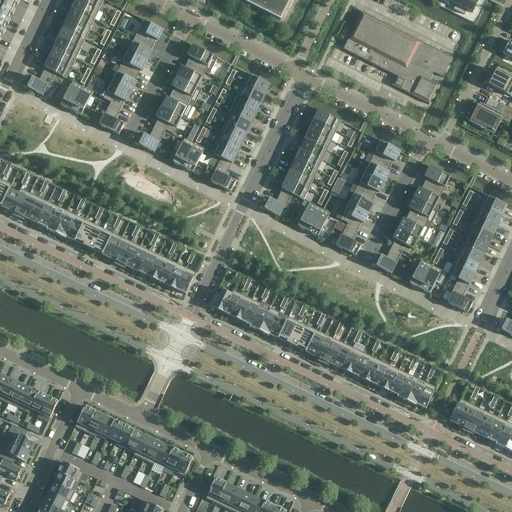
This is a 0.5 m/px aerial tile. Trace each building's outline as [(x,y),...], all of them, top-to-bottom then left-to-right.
[(15,4),(4,0),(0,0),(0,9),(11,14),(13,15),(15,10),(13,9),(15,4)] [(99,11),(77,0),(77,1),(73,10),(95,21),(95,20),(99,11)] [(77,0),(99,11),(99,10),(104,1),(102,0),(77,0)] [(239,0),(280,21),(290,0),(239,0)] [(471,13),(477,1),(473,0),(446,0),(450,2),(450,3),(456,6),(454,10),(464,15),(467,11),(471,13)] [(11,14),(0,9),(0,20),(6,24),(8,25),(11,20),(8,19),(11,14)] [(95,21),(73,10),(72,11),(73,11),(68,20),(90,31),(90,30),(95,21)] [(392,86),(429,105),(439,86),(430,81),(433,74),(443,78),(452,59),(366,15),(367,14),(362,12),(353,29),(346,43),(344,48),(343,50),(397,77),(406,82),(404,86),(402,90),(393,86),(392,86)] [(90,31),(68,20),(68,21),(64,30),(85,41),(86,40),(85,40),(90,31)] [(163,31),(143,21),(135,37),(153,46),(158,37),(160,38),(163,32),(163,31)] [(350,28),(345,26),(340,37),(345,39),(350,28)] [(85,41),(64,30),(63,30),(64,31),(59,40),(81,51),(81,50),(85,41)] [(153,46),(135,37),(128,52),(147,62),(150,57),(148,56),(153,46)] [(81,51),(59,40),(54,49),(76,61),(77,60),(76,60),(81,51)] [(511,59),(511,42),(509,41),(503,55),(511,59)] [(213,57),(193,47),(190,53),(192,54),(187,64),(205,73),(213,57)] [(76,61),(54,49),(54,50),(50,59),(72,70),(72,69),(76,61)] [(147,62),(128,52),(120,68),(138,77),(143,67),(144,68),(147,62)] [(72,70),(50,59),(50,60),(45,69),(56,74),(56,75),(67,80),(72,70)] [(205,73),(187,64),(182,73),(180,73),(178,78),(197,88),(205,73)] [(133,87),(138,77),(120,68),(115,65),(108,81),(132,93),(134,87),(133,87)] [(104,70),(98,67),(94,73),(101,77),(104,70)] [(510,97),(511,93),(511,75),(497,68),(488,86),(510,97)] [(56,74),(45,69),(42,76),(53,81),(56,75),(56,74)] [(228,72),(224,70),(219,80),(223,82),(228,72)] [(248,74),(248,75),(243,85),(264,96),(265,95),(264,95),(269,86),(269,85),(248,74)] [(39,82),(30,77),(28,82),(26,81),(24,85),(23,87),(27,89),(45,98),(49,89),(53,81),(42,76),(39,82)] [(397,77),(393,86),(402,90),(404,86),(406,82),(397,77)] [(202,90),(197,88),(178,78),(175,83),(176,84),(171,94),(194,106),(202,90)] [(129,99),(132,93),(108,81),(99,97),(111,103),(122,109),(127,98),(129,99)] [(79,86),(73,83),(60,106),(62,107),(67,110),(71,112),(83,88),(79,86)] [(264,96),(243,85),(242,85),(243,86),(238,94),(260,105),(264,96)] [(218,90),(213,87),(209,94),(215,97),(218,90)] [(83,88),(71,112),(74,114),(79,116),(81,117),(93,93),(86,89),(83,88)] [(186,121),(194,106),(171,94),(166,104),(165,103),(162,109),(181,119),(186,121)] [(260,105),(238,94),(238,95),(234,104),(255,115),(256,115),(255,114),(260,105)] [(495,129),(500,119),(509,124),(511,117),(511,110),(489,99),(485,107),(480,104),(471,121),(480,126),(482,123),(495,129)] [(122,109),(111,103),(110,104),(109,106),(108,109),(118,114),(120,111),(122,109)] [(211,106),(204,103),(201,109),(207,112),(211,106)] [(255,115),(234,104),(233,105),(229,114),(251,125),(251,124),(255,115)] [(118,114),(108,109),(104,107),(95,124),(114,134),(119,136),(120,134),(122,130),(120,129),(122,125),(115,121),(118,114)] [(181,119),(162,109),(159,114),(161,115),(155,126),(166,131),(173,135),(181,119)] [(341,122),(319,111),(319,112),(314,121),(336,132),(341,122)] [(251,125),(229,114),(228,115),(229,115),(224,124),(246,135),(246,134),(251,125)] [(336,132),(314,121),(314,122),(310,131),(331,142),(332,141),(331,141),(336,132)] [(246,135),(224,124),(224,125),(220,134),(241,145),(242,144),(241,144),(246,135)] [(194,125),(189,135),(194,138),(199,128),(194,125)] [(166,131),(155,126),(152,132),(163,137),(166,131)] [(331,142),(310,131),(309,132),(310,132),(305,141),(327,152),(327,151),(331,142)] [(345,137),(350,140),(354,133),(350,131),(348,131),(345,137)] [(159,144),(163,137),(152,132),(149,138),(142,134),(140,139),(138,138),(135,142),(134,144),(139,146),(158,156),(163,146),(159,144)] [(241,145),(220,134),(219,134),(220,135),(215,143),(237,154),(241,145)] [(191,143),(194,138),(189,135),(186,141),(191,143)] [(186,141),(184,140),(172,164),(174,164),(178,167),(182,169),(195,145),(191,143),(186,141)] [(400,152),(376,140),(368,156),(390,167),(395,158),(397,159),(400,153),(400,152)] [(327,152),(305,141),(305,142),(300,151),(322,162),(323,161),(322,161),(327,152)] [(237,154),(215,143),(215,144),(215,145),(211,153),(232,164),(237,154)] [(195,145),(182,169),(186,171),(190,173),(192,174),(205,150),(195,145)] [(322,162),(300,151),(300,152),(296,161),(318,172),(318,171),(322,162)] [(232,164),(211,153),(210,154),(213,155),(221,159),(218,166),(228,171),(232,164)] [(390,167),(368,156),(360,171),(384,184),(387,178),(385,177),(390,167)] [(212,159),(208,166),(214,168),(216,165),(218,166),(219,163),(212,159)] [(318,172),(296,161),(295,161),(296,161),(291,170),(313,181),(318,172)] [(228,171),(218,166),(214,173),(216,174),(211,183),(227,191),(230,193),(234,187),(232,186),(234,182),(225,177),(228,171)] [(450,178),(430,168),(427,174),(429,175),(424,185),(442,194),(450,178)] [(313,181),(291,170),(291,171),(287,180),(308,191),(309,191),(308,190),(313,181)] [(384,184),(360,171),(352,187),(374,198),(380,188),(381,189),(384,184)] [(308,191),(287,180),(286,181),(287,181),(282,190),(303,201),(308,191)] [(9,190),(10,190),(12,186),(2,181),(0,185),(0,206),(1,207),(9,190)] [(343,183),(338,181),(333,191),(337,193),(343,183)] [(442,194),(424,185),(419,195),(417,194),(414,199),(434,209),(442,194)] [(374,198),(352,187),(344,202),(368,214),(371,208),(370,208),(374,198)] [(19,194),(18,194),(10,190),(9,190),(1,207),(10,212),(19,194)] [(18,218),(30,194),(20,190),(18,194),(19,194),(10,212),(14,214),(13,216),(18,218)] [(303,201),(282,190),(279,197),(289,202),(292,196),(303,201)] [(29,221),(39,199),(30,194),(18,218),(24,221),(25,219),(29,221)] [(506,207),(485,196),(480,206),(501,217),(502,216),(501,216),(506,207)] [(275,203),(267,198),(265,203),(263,202),(261,206),(259,208),(263,210),(279,218),(284,209),(286,209),(289,202),(279,197),(275,203)] [(38,225),(48,203),(39,199),(29,221),(38,225)] [(434,209),(414,199),(412,205),(413,206),(408,216),(430,227),(438,211),(434,209)] [(368,214),(344,202),(336,218),(348,224),(359,229),(364,219),(365,220),(368,214)] [(47,229),(57,208),(48,203),(38,225),(47,229)] [(320,209),(309,204),(307,209),(297,228),(299,229),(304,231),(308,233),(320,209)] [(501,217),(480,206),(479,207),(475,216),(497,227),(497,226),(501,217)] [(56,235),(67,212),(57,208),(47,229),(51,231),(50,232),(56,235)] [(323,210),(320,209),(308,233),(311,235),(316,237),(318,238),(319,236),(322,238),(327,228),(323,227),(330,214),(323,210)] [(65,238),(76,216),(67,212),(56,235),(61,238),(62,236),(65,238)] [(75,243),(85,221),(76,216),(65,238),(75,243)] [(430,227),(408,216),(403,225),(401,224),(399,230),(418,240),(423,242),(430,227)] [(497,227),(475,216),(475,217),(470,225),(492,237),(492,236),(497,227)] [(84,247),(94,225),(85,221),(75,243),(84,247)] [(337,222),(334,229),(343,234),(345,230),(346,227),(337,222)] [(357,232),(359,229),(348,224),(347,226),(346,227),(345,230),(355,236),(357,232)] [(93,251),(103,230),(94,225),(84,247),(93,251)] [(492,237),(470,225),(470,226),(466,235),(488,246),(488,245),(492,237)] [(102,256),(113,234),(103,230),(93,251),(102,256)] [(355,236),(345,230),(343,234),(336,247),(352,255),(355,257),(356,255),(359,251),(357,250),(359,246),(352,242),(355,236)] [(418,240),(399,230),(396,236),(397,236),(392,246),(410,255),(418,240)] [(432,247),(436,249),(444,234),(440,232),(432,247)] [(111,260),(122,238),(113,234),(102,256),(111,260)] [(488,246),(466,235),(465,236),(466,236),(461,245),(483,256),(483,255),(488,246)] [(120,267),(131,243),(122,238),(111,260),(115,262),(114,264),(120,267)] [(130,269),(140,247),(131,243),(120,267),(125,269),(126,267),(130,269)] [(483,256),(461,245),(461,246),(457,255),(478,266),(479,265),(478,265),(483,256)] [(410,255),(392,246),(391,250),(389,253),(399,258),(401,255),(402,254),(403,252),(410,256),(410,255)] [(139,274),(149,252),(140,247),(130,269),(139,274)] [(148,278),(159,256),(149,252),(139,274),(148,278)] [(376,268),(391,275),(399,258),(389,253),(386,259),(379,255),(376,260),(375,259),(372,264),(371,265),(376,268)] [(478,266),(457,255),(456,255),(456,256),(452,265),(474,276),(474,275),(478,266)] [(157,282),(168,260),(159,256),(148,278),(157,282)] [(167,287),(177,265),(168,260),(157,282),(167,287)] [(421,261),(413,277),(409,285),(411,286),(415,288),(419,290),(431,266),(428,265),(421,261)] [(176,291),(186,269),(177,265),(167,287),(176,291)] [(474,276),(452,265),(448,274),(469,285),(474,276)] [(431,266),(419,290),(423,292),(427,294),(430,295),(442,271),(431,266)] [(185,296),(196,274),(186,269),(176,291),(185,296)] [(469,285),(448,274),(447,275),(458,281),(457,282),(456,283),(455,287),(465,292),(467,289),(469,285)] [(465,292),(455,287),(451,294),(452,295),(448,304),(463,312),(467,314),(468,313),(470,308),(469,307),(471,303),(462,298),(465,292)] [(232,294),(222,289),(219,296),(216,294),(210,307),(223,314),(232,294)] [(232,318),(242,296),(233,291),(232,294),(223,314),(232,318)] [(241,322),(251,300),(242,296),(232,318),(241,322)] [(259,309),(261,305),(251,300),(241,322),(250,327),(259,309)] [(268,314),(267,313),(259,309),(250,327),(254,329),(254,330),(259,332),(268,314)] [(277,318),(280,314),(270,309),(267,313),(268,314),(259,332),(264,335),(265,334),(269,336),(277,318)] [(286,322),(277,318),(269,336),(278,340),(286,322)] [(287,344),(298,322),(288,318),(286,322),(278,340),(287,344)] [(511,323),(504,320),(501,324),(500,323),(497,328),(497,329),(502,332),(511,337),(511,323)] [(296,349),(307,327),(298,322),(287,344),(296,349)] [(305,353),(316,331),(307,327),(296,349),(305,353)] [(315,358),(325,336),(316,331),(305,353),(315,358)] [(323,364),(334,340),(325,336),(315,358),(319,359),(318,362),(323,364)] [(333,366),(344,344),(334,340),(323,364),(328,366),(329,364),(333,366)] [(342,371),(353,349),(344,344),(333,366),(342,371)] [(351,375),(362,353),(353,349),(342,371),(351,375)] [(361,380),(371,358),(362,353),(351,375),(361,380)] [(370,384),(380,362),(371,358),(361,380),(370,384)] [(379,388),(389,366),(380,362),(370,384),(379,388)] [(388,393),(399,371),(389,366),(379,388),(388,393)] [(397,397),(408,375),(399,371),(388,393),(397,397)] [(406,403),(417,380),(408,375),(397,397),(401,399),(401,400),(406,403)] [(0,400),(8,405),(18,384),(8,380),(0,396),(0,400)] [(416,406),(427,384),(417,380),(406,403),(411,405),(412,404),(416,406)] [(18,409),(27,389),(18,384),(8,405),(18,409)] [(436,389),(427,384),(416,406),(425,410),(436,389)] [(30,410),(38,394),(37,394),(27,389),(18,409),(28,414),(30,410)] [(38,393),(37,394),(38,394),(30,410),(39,414),(40,415),(48,398),(38,393)] [(58,403),(48,398),(40,415),(39,414),(37,419),(48,424),(58,403)] [(459,427),(470,405),(460,400),(450,422),(459,427)] [(468,433),(479,409),(470,405),(459,427),(463,429),(462,431),(468,433)] [(75,428),(85,433),(95,413),(95,412),(93,411),(91,410),(85,407),(75,428)] [(478,436),(488,414),(479,409),(468,433),(473,436),(474,434),(478,436)] [(95,438),(96,436),(104,418),(103,417),(103,416),(100,415),(95,413),(85,433),(95,438)] [(487,440),(497,418),(488,414),(478,436),(487,440)] [(96,436),(106,441),(107,438),(106,438),(114,422),(109,420),(106,418),(104,418),(96,436)] [(496,444),(507,422),(497,418),(487,440),(496,444)] [(107,438),(116,443),(124,426),(119,424),(119,423),(116,422),(114,421),(114,422),(106,438),(107,438)] [(505,450),(511,434),(511,425),(507,422),(496,444),(500,446),(499,447),(505,450)] [(115,445),(125,450),(134,431),(134,432),(134,431),(132,430),(130,428),(129,429),(124,426),(116,443),(115,445)] [(17,428),(9,444),(30,453),(34,443),(25,439),(28,433),(17,428)] [(134,454),(135,454),(143,436),(142,435),(139,434),(134,432),(134,431),(125,450),(134,454)] [(134,457),(143,461),(153,441),(148,438),(145,437),(143,436),(135,454),(134,454),(133,456),(134,457)] [(143,461),(154,466),(155,464),(154,464),(163,445),(161,445),(161,444),(158,443),(153,441),(143,461)] [(9,444),(2,459),(13,464),(15,459),(25,464),(30,453),(9,444)] [(154,464),(155,464),(164,468),(164,469),(165,466),(173,450),(172,450),(167,448),(168,447),(165,446),(163,445),(154,464)] [(165,466),(174,471),(175,471),(183,454),(181,453),(178,452),(173,449),(172,450),(173,450),(165,466)] [(173,473),(184,478),(193,459),(187,456),(185,455),(183,454),(175,471),(174,471),(173,473)] [(0,482),(4,476),(16,482),(21,471),(12,466),(0,460),(0,482)] [(79,484),(84,474),(63,463),(58,474),(79,484)] [(54,484),(74,494),(79,484),(58,474),(54,484)] [(206,500),(216,505),(226,485),(227,484),(226,484),(225,483),(222,481),(222,482),(216,479),(206,500)] [(0,482),(0,504),(4,506),(10,495),(0,490),(0,483),(0,482)] [(65,501),(70,503),(74,494),(54,484),(49,494),(65,501)] [(216,505),(226,510),(236,489),(234,488),(231,487),(226,485),(216,505)] [(226,510),(231,511),(236,511),(246,494),(240,491),(238,490),(236,489),(226,510)] [(49,494),(45,503),(61,511),(65,501),(49,494)] [(236,511),(248,511),(255,498),(253,498),(254,497),(251,496),(246,494),(236,511)] [(248,511),(260,511),(265,503),(260,501),(260,500),(257,499),(255,498),(248,511)] [(138,511),(137,511),(163,511),(142,501),(138,511)] [(260,511),(273,511),(276,507),(274,506),(271,505),(265,502),(265,503),(260,511)] [(40,511),(63,511),(61,511),(45,503),(40,511)]
